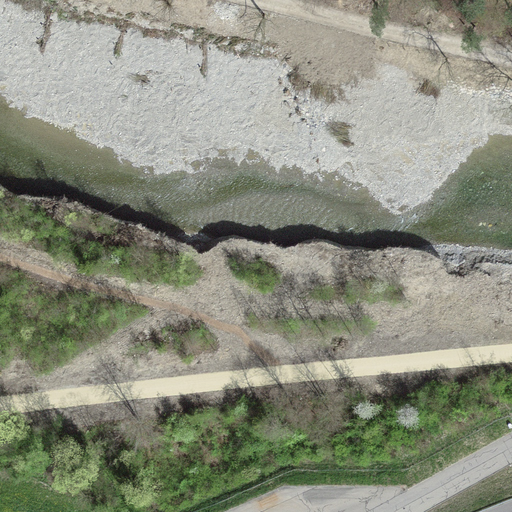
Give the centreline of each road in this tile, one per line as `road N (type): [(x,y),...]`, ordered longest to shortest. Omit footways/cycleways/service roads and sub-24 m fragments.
road 1 (track): [(0,404),(278,373)]
road 2 (track): [(511,59),(257,0)]
road 3 (track): [(278,373),(511,353)]
